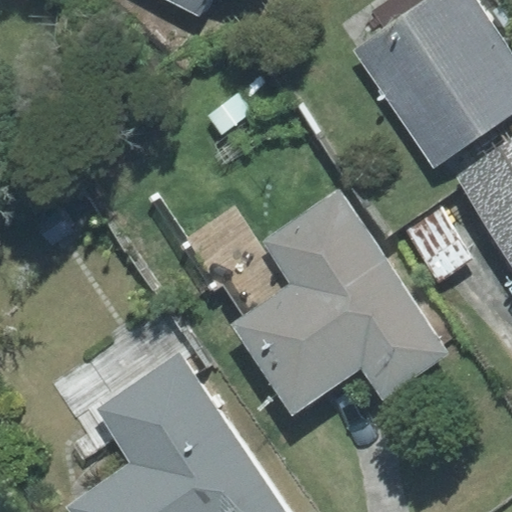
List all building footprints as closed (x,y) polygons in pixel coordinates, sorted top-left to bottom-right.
[(194,0),(212,9),(216,0),(194,0)] [(511,23),(496,0),(385,0),(372,9),(382,23),(361,37),(447,163),(461,154),(511,228),(511,23)] [(464,348),(353,178),(263,236),(241,202),(197,231),(311,405),(383,358),(402,388),(464,348)] [(489,252),(449,194),(407,224),(447,282),(489,252)] [(94,452),(123,431),(141,456),(80,501),(87,511),(311,511),(166,310),(51,393),(94,452)]
